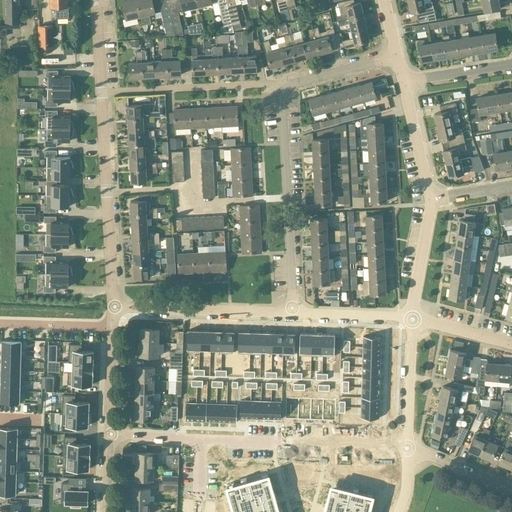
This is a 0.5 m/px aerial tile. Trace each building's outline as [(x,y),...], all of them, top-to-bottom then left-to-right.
[(21,22),(20,0),(3,0),(3,22),(21,22)] [(56,17),(68,17),(67,0),(49,0),(50,8),(55,7),(56,17)] [(141,17),(138,5),(132,6),(130,0),(125,0),(122,1),(126,18),(123,19),(124,26),(135,23),(134,19),(137,18),(141,17)] [(154,12),(151,0),(142,0),(143,4),(138,5),(141,17),(143,25),(150,24),(148,13),(154,12)] [(151,0),(154,12),(155,13),(160,11),(166,35),(175,34),(166,0),(165,0),(161,1),(160,0),(151,0)] [(166,0),(175,34),(183,34),(177,8),(183,6),(181,0),(166,0)] [(181,0),(183,6),(183,10),(190,8),(190,10),(199,8),(196,0),(181,0)] [(210,0),(212,3),(218,2),(223,26),(219,27),(220,32),(233,31),(232,24),(226,0),(210,0)] [(226,0),(232,24),(240,22),(234,0),(226,0)] [(277,0),(280,11),(288,9),(285,0),(277,0)] [(285,0),(288,9),(296,7),(293,0),(285,0)] [(338,21),(364,15),(361,1),(354,3),(353,0),(345,0),(339,2),(342,14),(336,16),(338,21)] [(430,0),(407,0),(410,11),(416,10),(419,22),(435,18),(430,0)] [(497,0),(481,0),(484,11),(499,7),(497,0)] [(455,13),(452,1),(445,2),(448,14),(455,13)] [(352,31),(367,27),(364,15),(338,21),(339,25),(350,23),(352,31)] [(190,34),(204,33),(202,22),(187,25),(190,34)] [(280,34),(288,31),(284,22),(277,24),(280,34)] [(428,30),(427,23),(415,25),(416,32),(428,30)] [(54,49),(53,25),(38,25),(39,49),(54,49)] [(317,27),(313,28),(320,53),(332,50),(330,43),(336,41),(335,35),(333,28),(326,30),(327,35),(320,37),(317,27)] [(335,35),(336,41),(338,47),(369,39),(367,27),(352,31),(353,38),(342,40),(340,33),(335,35)] [(311,40),(303,42),(307,56),(320,53),(313,28),(308,29),(311,40)] [(241,31),(241,36),(242,45),(243,71),(256,70),(255,55),(247,56),(247,42),(252,42),(252,31),(241,31)] [(293,33),(289,34),(295,60),(307,56),(303,42),(296,44),(293,33)] [(481,35),(484,50),(497,48),(494,33),(481,35)] [(278,43),(279,48),(283,63),(295,60),(289,34),(284,36),(285,41),(278,43)] [(443,41),(446,56),(458,54),(456,39),(449,40),(448,35),(442,36),(443,41)] [(481,35),(469,37),(471,52),(484,50),(481,35)] [(471,52),(469,37),(456,39),(458,54),(471,52)] [(433,58),(431,43),(425,44),(424,39),(417,40),(418,45),(417,45),(420,61),(433,58)] [(283,63),(279,48),(271,50),(268,40),(263,41),(270,67),(283,63)] [(446,56),(443,41),(431,43),(433,58),(446,56)] [(243,71),(242,45),(237,45),(237,56),(230,57),(231,72),(243,71)] [(219,72),(217,46),(211,47),(212,58),(205,58),(206,73),(219,72)] [(231,72),(230,57),(222,57),(221,46),(217,46),(219,72),(231,72)] [(206,73),(205,58),(197,58),(196,48),(191,48),(192,74),(206,73)] [(168,75),(166,49),(161,50),(161,61),(154,61),(155,76),(168,75)] [(166,49),(168,75),(180,74),(180,60),(172,60),(171,49),(166,49)] [(142,77),(141,51),(135,51),(136,62),(128,63),(129,78),(142,77)] [(155,76),(154,61),(146,62),(145,51),(141,51),(142,77),(155,76)] [(46,88),(75,88),(74,88),(72,81),(71,81),(71,76),(58,76),(58,70),(46,70),(46,76),(48,76),(48,88),(46,88)] [(359,85),(363,100),(375,96),(371,82),(359,85)] [(363,100),(359,85),(346,88),(350,103),(363,100)] [(75,89),(75,88),(46,88),(48,88),(48,99),(46,99),(46,106),(58,106),(58,100),(71,100),(71,96),(72,96),(74,89),(75,89)] [(350,103),(346,88),(334,92),(338,107),(350,103)] [(338,107),(334,92),(321,95),(325,110),(338,107)] [(507,108),(504,93),(490,96),(493,111),(507,108)] [(325,110),(321,95),(308,99),(312,113),(325,110)] [(493,111),(490,96),(476,98),(477,107),(470,109),(472,121),(480,120),(479,113),(493,111)] [(17,99),(16,107),(36,108),(36,100),(17,99)] [(437,126),(452,123),(450,115),(458,113),(455,102),(439,106),(441,112),(434,113),(437,126)] [(127,105),(127,118),(153,116),(166,116),(165,103),(159,103),(159,112),(148,112),(147,104),(127,105)] [(221,107),(222,126),(238,125),(237,106),(221,107)] [(206,126),(206,107),(190,108),(191,127),(206,126)] [(222,126),(221,107),(206,107),(206,126),(222,126)] [(191,127),(190,108),(174,109),(175,128),(191,127)] [(45,128),(75,128),(74,128),(72,121),(70,121),(70,116),(57,116),(57,110),(45,110),(45,117),(47,117),(47,128),(45,128)] [(367,122),(375,122),(375,115),(363,118),(363,124),(367,124),(367,122)] [(153,121),(153,116),(127,118),(128,130),(143,130),(142,122),(153,121)] [(329,125),(328,119),(322,121),(321,120),(311,123),(313,130),(329,125)] [(383,122),(375,122),(367,122),(367,124),(368,135),(384,135),(383,122)] [(452,123),(437,126),(440,139),(447,137),(448,143),(464,139),(461,128),(457,129),(456,122),(452,123)] [(75,128),(45,128),(47,129),(47,140),(45,140),(45,146),(57,146),(57,140),(70,141),(70,136),(72,136),(74,129),(75,129),(75,128)] [(128,130),(129,143),(155,142),(154,137),(143,137),(143,130),(128,130)] [(368,135),(368,149),(385,148),(384,135),(368,135)] [(170,137),(171,147),(182,147),(182,137),(170,137)] [(312,139),(312,152),(328,151),(328,146),(332,145),(332,138),(328,138),(312,139)] [(446,163),(460,160),(459,152),(466,150),(464,139),(448,143),(449,148),(443,150),(446,163)] [(490,139),(480,140),(482,154),(492,152),(490,139)] [(155,147),(155,142),(129,143),(129,156),(144,155),(144,148),(155,147)] [(231,164),(250,163),(250,147),(230,148),(231,164)] [(368,149),(369,162),(385,161),(385,148),(368,149)] [(45,167),(74,167),(71,160),(70,160),(70,156),(57,156),(57,150),(45,150),(45,157),(47,157),(47,167),(45,167)] [(313,165),(329,164),(328,151),(312,152),(313,165)] [(495,168),(508,166),(505,151),(492,153),(495,168)] [(129,156),(130,169),(156,167),(156,162),(145,163),(144,155),(129,156)] [(460,160),(446,163),(449,175),(474,170),(474,172),(484,170),(478,155),(471,157),(472,164),(462,167),(460,160)] [(369,162),(370,175),(386,174),(385,161),(369,162)] [(251,179),(250,163),(231,164),(232,179),(251,179)] [(314,178),(329,177),(329,164),(313,165),(314,178)] [(74,168),(74,167),(45,167),(47,167),(47,181),(57,181),(57,178),(70,178),(70,174),(71,174),(74,168)] [(156,172),(156,167),(130,169),(131,181),(145,180),(145,173),(156,172)] [(370,175),(370,188),(386,187),(386,174),(370,175)] [(314,191),(330,190),(329,177),(314,178),(314,191)] [(252,194),(251,179),(232,179),(233,195),(252,194)] [(44,195),(74,195),(73,195),(71,188),(70,188),(70,184),(57,184),(57,181),(47,181),(47,195),(44,195)] [(387,200),(386,187),(370,188),(371,201),(387,200)] [(330,190),(314,191),(315,204),(331,203),(330,190)] [(130,214),(157,212),(157,207),(150,207),(150,201),(152,200),(152,194),(138,195),(139,200),(130,201),(130,214)] [(74,195),(44,195),(47,195),(47,205),(44,205),(44,212),(56,212),(56,206),(69,206),(70,202),(71,202),(73,196),(74,196),(74,195)] [(239,221),(259,220),(259,204),(239,205),(239,221)] [(16,205),(16,212),(24,213),(24,220),(38,221),(39,213),(34,213),(35,206),(16,205)] [(511,206),(503,208),(503,212),(499,213),(501,225),(511,222),(511,206)] [(131,226),(147,225),(146,218),(157,217),(157,212),(130,214),(131,226)] [(366,228),(382,227),(381,214),(366,215),(366,228)] [(44,233),(44,234),(73,234),(71,226),(69,226),(69,222),(56,222),(56,216),(44,216),(44,222),(46,222),(46,233),(44,233)] [(310,231),(326,230),(326,217),(310,218),(310,231)] [(239,221),(240,237),(260,236),(259,220),(239,221)] [(459,220),(457,233),(476,236),(478,223),(459,220)] [(132,239),(158,237),(158,232),(147,233),(147,225),(131,226),(132,239)] [(367,241),(383,240),(382,227),(366,228),(367,241)] [(311,244),(327,243),(326,230),(310,231),(311,244)] [(457,233),(455,245),(471,248),(472,242),(476,242),(476,236),(457,233)] [(73,234),(44,234),(46,234),(46,245),(44,245),(44,252),(56,252),(56,246),(69,246),(69,242),(71,242),(73,234)] [(165,237),(166,249),(175,249),(174,236),(165,237)] [(260,236),(240,237),(241,252),(261,252),(260,236)] [(132,251),(148,250),(147,243),(158,242),(158,237),(132,239),(132,251)] [(368,254),(383,253),(383,240),(367,241),(368,254)] [(312,257),(328,256),(327,243),(311,244),(312,257)] [(455,245),(453,258),(469,260),(471,248),(455,245)] [(166,249),(167,262),(175,262),(175,249),(166,249)] [(133,264),(160,263),(159,257),(148,258),(148,250),(132,251),(133,264)] [(225,251),(209,252),(210,271),(226,270),(225,251)] [(194,272),(193,252),(177,253),(178,273),(194,272)] [(209,252),(193,252),(194,272),(210,271),(209,252)] [(368,267),(384,266),(383,253),(368,254),(368,267)] [(44,273),(44,274),(73,274),(72,274),(70,266),(69,266),(69,262),(56,262),(56,256),(44,256),(44,262),(46,262),(46,273),(44,273)] [(312,270),(328,269),(328,256),(312,257),(312,270)] [(453,258),(452,271),(467,273),(469,260),(453,258)] [(175,262),(167,262),(168,275),(176,275),(175,262)] [(160,263),(133,264),(134,276),(149,275),(149,268),(160,267),(160,263)] [(369,280),(385,279),(384,266),(368,267),(369,280)] [(328,269),(312,270),(313,283),(329,282),(328,269)] [(452,271),(450,283),(465,285),(467,273),(452,271)] [(73,274),(44,274),(46,274),(46,285),(43,285),(43,292),(55,292),(55,286),(69,286),(69,282),(70,282),(72,274),(73,274)] [(385,279),(369,280),(370,293),(385,292),(385,279)] [(464,299),(465,291),(469,292),(470,286),(465,285),(450,283),(448,297),(464,299)] [(481,308),(486,289),(480,288),(479,293),(478,293),(474,307),(481,308)] [(337,305),(338,292),(326,291),(325,299),(331,299),(330,305),(337,305)] [(140,328),(140,341),(158,342),(158,329),(140,328)] [(188,349),(200,349),(200,330),(188,330),(188,349)] [(200,349),(211,349),(211,331),(200,330),(200,349)] [(222,331),(211,331),(211,349),(222,350),(222,331)] [(234,331),(222,331),(222,350),(233,350),(234,331)] [(238,350),(250,350),(250,332),(239,331),(238,350)] [(250,350),(261,351),(261,332),(250,332),(250,350)] [(272,332),(261,332),(261,351),(272,351),(272,332)] [(272,351),(283,351),(283,333),(272,332),(272,351)] [(295,333),(283,333),(283,351),(295,352),(295,333)] [(299,352),(311,352),(312,334),(300,333),(299,352)] [(312,334),(311,352),(323,353),(323,334),(312,334)] [(335,334),(323,334),(323,353),(334,353),(335,334)] [(363,336),(363,346),(381,347),(381,336),(363,336)] [(2,339),(2,350),(21,350),(21,340),(2,339)] [(158,342),(140,341),(139,355),(157,355),(158,342)] [(170,351),(170,362),(182,362),(183,343),(177,343),(177,352),(170,351)] [(69,344),(68,361),(93,362),(93,351),(81,351),(81,344),(69,344)] [(363,357),(380,357),(381,347),(363,346),(363,357)] [(449,349),(447,362),(479,368),(480,363),(480,357),(473,356),(472,360),(465,358),(466,352),(449,349)] [(2,350),(2,360),(20,361),(21,350),(2,350)] [(380,357),(363,357),(363,367),(380,367),(380,357)] [(2,360),(2,370),(20,371),(20,361),(2,360)] [(68,372),(92,373),(93,362),(68,361),(68,362),(73,362),(73,372),(68,372)] [(176,368),(176,377),(182,377),(182,376),(182,362),(170,362),(169,368),(176,368)] [(477,377),(479,368),(447,362),(444,374),(461,378),(462,371),(471,372),(470,375),(477,377)] [(480,363),(479,368),(477,377),(475,386),(477,394),(483,394),(484,383),(497,384),(499,364),(486,362),(485,370),(479,370),(480,363)] [(499,364),(497,384),(509,385),(511,365),(499,364)] [(136,367),(136,380),(157,380),(157,374),(154,374),(154,367),(136,367)] [(363,367),(362,377),(380,377),(380,367),(363,367)] [(2,370),(1,381),(20,381),(20,371),(2,370)] [(68,372),(67,384),(92,384),(92,373),(68,372)] [(379,387),(380,377),(362,377),(362,387),(379,387)] [(157,380),(136,380),(135,393),(153,394),(153,387),(157,387),(157,380)] [(1,381),(1,391),(19,392),(20,381),(1,381)] [(442,386),(440,397),(460,401),(462,390),(471,392),(472,386),(453,383),(452,388),(442,386)] [(362,387),(362,397),(379,398),(379,387),(362,387)] [(1,391),(1,402),(19,402),(19,392),(1,391)] [(511,406),(511,392),(504,392),(503,411),(511,412),(511,406)] [(135,393),(135,406),(159,407),(159,399),(153,399),(153,394),(135,393)] [(63,395),(62,413),(88,414),(88,412),(89,412),(90,404),(88,404),(89,402),(75,401),(75,395),(63,395)] [(379,408),(379,398),(362,397),(361,407),(379,408)] [(440,397),(437,409),(452,412),(453,405),(465,407),(466,402),(460,401),(440,397)] [(288,399),(287,419),(299,420),(300,399),(288,399)] [(300,399),(299,420),(310,420),(311,400),(300,399)] [(501,400),(490,399),(489,407),(500,408),(501,400)] [(250,418),(251,400),(240,400),(240,418),(250,418)] [(250,418),(260,418),(261,401),(251,400),(250,418)] [(311,400),(310,420),(322,421),(322,400),(311,400)] [(322,400),(322,421),(333,421),(334,401),(322,400)] [(271,401),(261,401),(260,418),(270,419),(271,401)] [(282,402),(271,401),(270,419),(281,419),(282,402)] [(196,421),(196,403),(186,403),(185,420),(196,421)] [(196,403),(196,421),(206,421),(206,403),(196,403)] [(206,403),(206,421),(216,421),(217,404),(206,403)] [(226,422),(227,404),(217,404),(216,421),(226,422)] [(237,404),(227,404),(226,422),(237,422),(237,404)] [(485,414),(495,418),(498,411),(488,407),(487,408),(481,405),(476,418),(482,421),(485,414)] [(159,407),(135,406),(134,419),(152,419),(156,419),(156,411),(159,411),(159,407)] [(379,418),(379,408),(361,407),(361,418),(379,418)] [(437,409),(435,422),(449,425),(451,417),(462,420),(463,414),(452,412),(437,409)] [(62,413),(61,431),(74,432),(74,425),(88,426),(88,424),(89,424),(89,416),(88,416),(88,414),(62,413)] [(435,422),(432,435),(451,439),(453,431),(459,432),(454,444),(460,447),(468,428),(449,425),(435,422)] [(0,426),(0,437),(19,438),(17,438),(17,427),(0,426)] [(479,455),(488,433),(490,430),(484,427),(483,431),(476,431),(467,450),(479,455)] [(488,433),(479,455),(490,460),(499,438),(488,433)] [(64,436),(63,455),(89,456),(90,444),(76,443),(76,437),(64,436)] [(0,437),(0,448),(19,449),(19,438),(0,437)] [(431,437),(430,446),(439,447),(440,438),(431,437)] [(510,468),(511,462),(511,444),(506,442),(498,463),(510,468)] [(0,448),(0,459),(21,460),(19,460),(19,449),(0,448)] [(136,465),(154,466),(158,466),(159,453),(136,452),(136,465)] [(62,467),(62,474),(75,474),(75,468),(89,469),(89,466),(90,466),(90,458),(89,458),(89,456),(63,455),(63,456),(65,456),(65,467),(62,467)] [(0,459),(0,470),(21,471),(21,460),(0,459)] [(154,466),(136,465),(135,479),(153,479),(154,466)] [(0,470),(0,481),(18,482),(18,472),(21,472),(21,471),(0,470)] [(162,476),(161,484),(178,485),(178,477),(162,476)] [(228,488),(227,489),(234,511),(279,511),(269,477),(263,478),(262,476),(233,485),(234,487),(228,488)] [(0,481),(0,492),(18,493),(18,482),(0,481)] [(61,483),(61,503),(71,503),(71,507),(80,507),(81,503),(87,503),(88,490),(74,489),(74,483),(61,483)] [(337,488),(331,487),(324,511),(368,511),(373,497),(366,496),(367,494),(337,487),(337,488)] [(132,488),(131,500),(149,501),(150,488),(132,488)] [(148,511),(149,501),(131,500),(130,511),(148,511)] [(0,511),(19,511),(19,510),(22,510),(22,502),(9,502),(9,509),(0,508),(0,511)]
